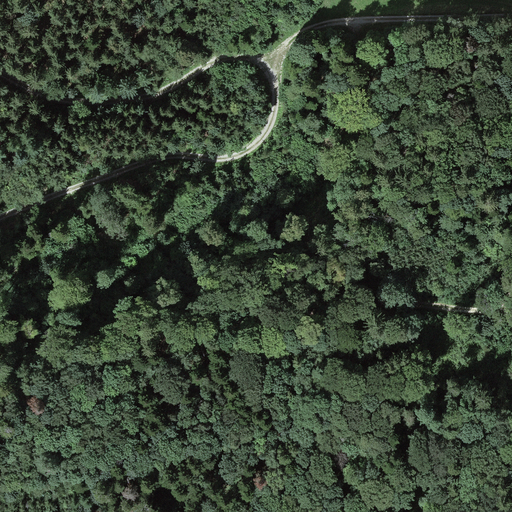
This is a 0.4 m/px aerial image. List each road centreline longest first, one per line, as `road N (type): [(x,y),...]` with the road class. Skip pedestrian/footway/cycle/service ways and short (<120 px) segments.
road 1 (track): [(0,438),(96,403),(190,342),(281,313),(375,303),(511,314)]
road 2 (track): [(0,217),(155,158),(246,152),(272,112),(274,77),(265,61)]
road 3 (track): [(265,61),(234,56),(159,91),(86,107),(60,105),(0,75)]
road 4 (track): [(511,7),(449,1),(349,12),(265,61)]
